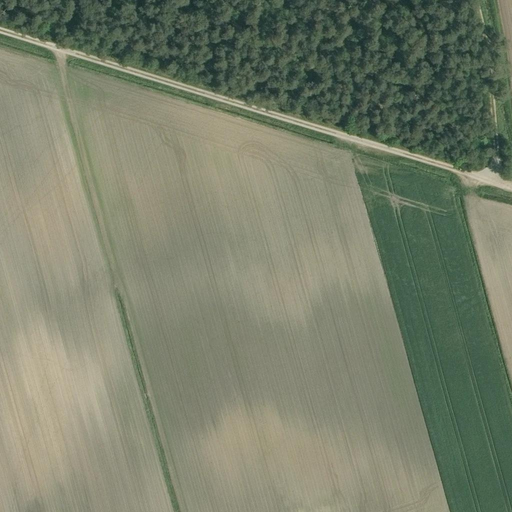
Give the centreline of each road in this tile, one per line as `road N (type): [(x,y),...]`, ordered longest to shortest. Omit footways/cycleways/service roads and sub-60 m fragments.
road 1 (unclassified): [(0,29),(488,179)]
road 2 (track): [(511,186),(488,179),(495,133),(474,0)]
